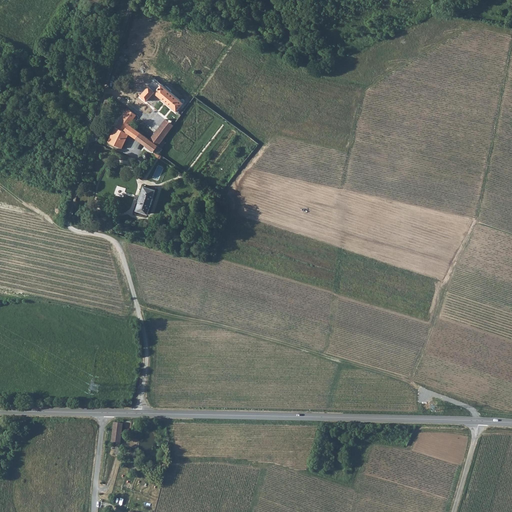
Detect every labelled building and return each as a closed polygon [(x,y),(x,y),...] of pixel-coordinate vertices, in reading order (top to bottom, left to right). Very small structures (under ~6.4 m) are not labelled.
[(155,93),(177,111),(184,102),(163,84),(157,91),(149,84),(141,95),(148,101),(155,93)] [(110,141),(123,148),(130,134),(137,139),(141,133),(130,124),(136,114),(129,109),(122,119),(116,128),(111,138),(110,141)] [(176,126),(167,119),(149,139),(160,147),(176,126)] [(163,149),(160,147),(149,139),(141,133),(137,139),(155,152),(153,155),(160,159),(162,156),(159,154),(163,149)] [(145,167),(148,162),(142,157),(138,162),(145,167)] [(157,191),(146,187),(138,210),(139,211),(149,214),(157,191)] [(114,423),(111,442),(120,443),(123,424),(114,423)]
